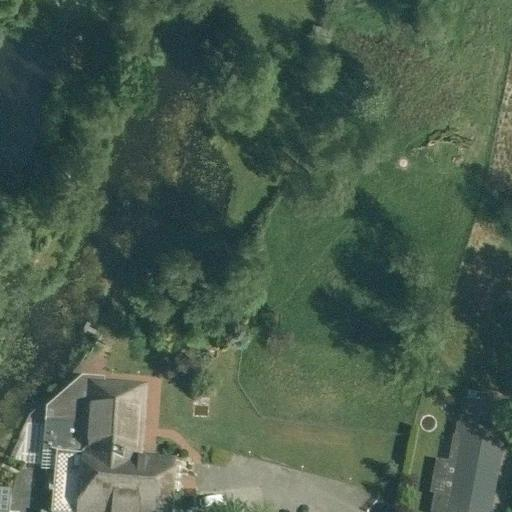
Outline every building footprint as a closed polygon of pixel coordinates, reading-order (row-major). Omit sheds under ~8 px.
[(103,386),(83,384),(49,414),(48,427),(47,427),(45,452),(56,453),(55,461),(57,462),(52,511),(169,511),(173,470),(136,467),(138,439),(136,439),(136,430),(132,430),(134,403),(125,402),(125,398),(117,397),(116,401),(102,400),(103,386)] [(485,432),(457,427),(455,440),(462,442),(462,441),(483,445),(485,432)] [(462,442),(455,440),(441,511),(490,511),(503,448),(483,445),(462,441),(462,442)] [(35,455),(34,475),(46,475),(47,456),(35,455)] [(9,511),(11,495),(0,493),(0,511),(9,511)]
